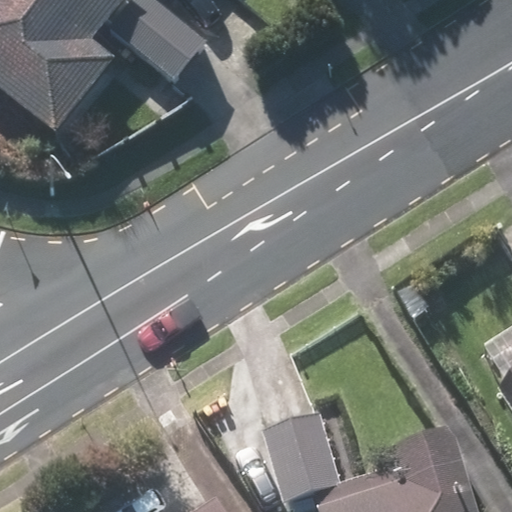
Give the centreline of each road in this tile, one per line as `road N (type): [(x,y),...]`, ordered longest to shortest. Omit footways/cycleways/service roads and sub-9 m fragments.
road 1 (tertiary): [(155,268),(511,56)]
road 2 (tertiary): [(0,364),(155,268)]
road 3 (secondary): [(0,269),(85,276),(155,268)]
